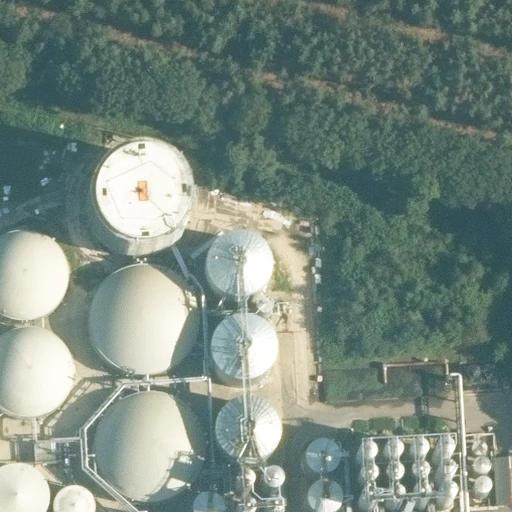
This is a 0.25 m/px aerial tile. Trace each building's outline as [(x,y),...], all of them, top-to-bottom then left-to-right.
[(0,317),(2,319),(14,324),(27,325),(40,324),(53,319),(63,311),(72,300),(77,288),(79,274),(77,260),(72,248),(63,237),(50,228),(34,223),(18,223),(3,229),(0,230),(0,317)] [(100,339),(110,352),(121,360),(133,365),(146,367),(159,365),(171,360),(182,352),(190,341),(196,329),(198,315),(196,301),(190,289),(182,278),(168,269),(153,264),(137,264),(121,270),(109,279),(99,293),(95,308),(95,324),(100,339)] [(0,402),(7,410),(19,416),(32,418),(45,417),(58,412),(68,403),(75,393),(78,381),(79,369),(76,357),(70,346),(61,337),(49,331),(37,328),(24,329),(12,334),(2,341),(0,343),(0,402)] [(439,413),(436,364),(324,370),(325,402),(377,399),(378,416),(439,413)] [(109,472),(119,484),(130,492),(142,497),(155,499),(168,497),(180,492),(191,484),(199,474),(205,461),(207,447),(205,434),(199,421),(191,410),(177,401),(162,396),(146,397),(131,402),(118,412),(108,425),(104,440),(104,456),(109,472)] [(511,457),(491,459),(493,507),(511,506),(511,457)] [(0,511),(36,511),(35,470),(0,471),(0,511)] [(53,498),(58,511),(84,511),(74,488),(53,498)]
